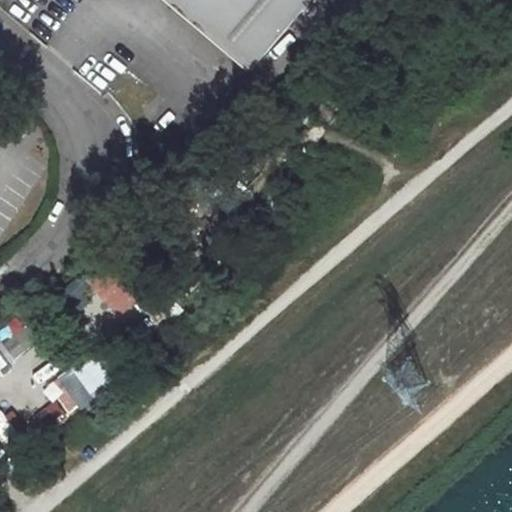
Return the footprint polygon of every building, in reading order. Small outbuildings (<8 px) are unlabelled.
[(311,0),(160,0),(249,74),(311,0)] [(78,276),(117,316),(147,286),(108,247),(78,276)] [(5,339),(0,341),(0,359),(5,368),(17,362),(5,339)] [(92,348),(57,375),(85,412),(120,385),(92,348)] [(0,455),(6,451),(1,444),(22,428),(6,406),(0,410),(0,455)]
